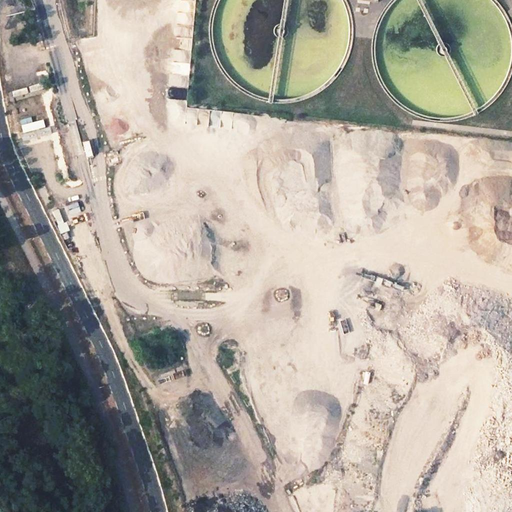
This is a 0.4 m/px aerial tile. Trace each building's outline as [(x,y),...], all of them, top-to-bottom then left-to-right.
[(357,26),(351,2),(349,0),(219,0),(216,6),(211,30),(214,54),(225,76),(242,93),(263,103),(287,106),(310,101),(331,89),(346,72),(355,50),(357,26)] [(511,14),(502,0),(395,0),(393,2),(381,22),(375,46),(378,70),(389,93),(406,109),(427,120),(451,123),(474,118),(495,106),(510,88),(511,84),(511,14)] [(29,86),(30,92),(45,88),(43,82),(29,86)] [(14,97),(28,92),(26,87),(12,92),(14,97)] [(21,125),(23,132),(45,127),(43,120),(21,125)]
